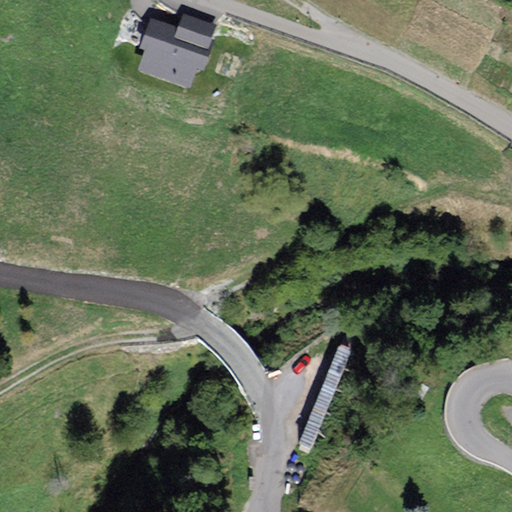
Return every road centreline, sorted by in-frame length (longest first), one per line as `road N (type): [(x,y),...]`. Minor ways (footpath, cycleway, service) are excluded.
road 1 (tertiary): [(0,273),(187,315),(224,343),(269,411),(266,511)]
road 2 (residential): [(511,131),(436,84),(199,0)]
road 3 (track): [(199,325),(58,355),(0,392)]
road 4 (residential): [(511,385),(482,381),(466,415),(472,438),(511,465)]
